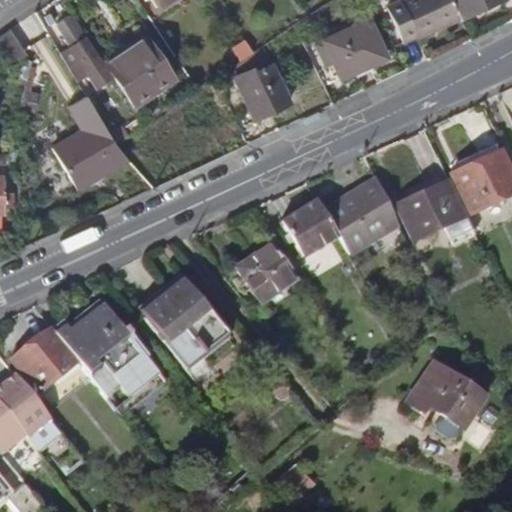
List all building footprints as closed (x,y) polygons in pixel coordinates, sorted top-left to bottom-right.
[(149,0),(155,10),(172,0),(149,0)] [(375,10),(372,2),(370,0),(355,0),(363,16),(375,10)] [(459,22),(449,0),(417,0),(403,7),(401,4),(386,11),(402,45),(417,38),(418,41),(459,22)] [(449,0),(459,22),(506,0),(505,0),(449,0)] [(36,13),(9,31),(24,55),(50,37),(36,13)] [(68,19),(56,27),(71,50),(68,52),(96,95),(109,87),(101,73),(104,72),(92,52),(89,54),(68,19)] [(340,81),(385,59),(368,23),(317,46),(327,68),(332,65),(340,81)] [(102,58),(132,107),(171,83),(142,34),(102,58)] [(233,81),(253,124),(288,108),(270,68),(252,77),(250,73),(233,81)] [(202,103),(172,116),(188,150),(228,132),(209,89),(198,94),(202,103)] [(53,151),(73,186),(86,178),(91,184),(129,164),(113,147),(85,97),(67,108),(82,133),(53,151)] [(464,163),(469,173),(499,159),(494,148),(464,163)] [(511,196),(511,185),(499,159),(469,173),(449,182),(464,217),(465,219),(511,196)] [(1,206),(12,207),(12,192),(1,192),(1,174),(0,174),(0,211),(1,212),(1,206)] [(444,226),(460,219),(441,177),(401,195),(404,202),(393,208),(409,242),(444,226)] [(394,225),(373,181),(319,212),(334,238),(344,254),(394,225)] [(404,202),(401,195),(389,201),(393,208),(404,202)] [(334,238),(319,212),(312,201),(275,223),(297,260),(334,238)] [(473,236),(465,219),(464,217),(460,219),(444,226),(453,245),(473,236)] [(293,278),(268,243),(233,268),(257,303),(293,278)] [(182,281),(141,314),(182,366),(224,332),(204,308),(208,304),(200,293),(195,297),(182,281)] [(95,355),(128,396),(156,373),(132,341),(134,339),(122,323),(118,326),(98,301),(70,324),(95,355)] [(51,331),(81,366),(95,355),(70,324),(65,328),(61,322),(51,331)] [(72,359),(46,327),(6,358),(33,390),(50,377),(72,359)] [(76,365),(72,359),(50,377),(54,382),(76,365)] [(402,403),(419,415),(424,407),(437,417),(458,431),(482,398),(432,362),(402,403)] [(57,432),(47,419),(11,375),(0,383),(0,410),(21,437),(33,452),(57,432)] [(0,453),(21,437),(0,410),(0,453)] [(454,438),(458,431),(437,417),(433,423),(434,432),(446,440),(454,438)] [(313,485),(293,465),(275,480),(295,500),(313,485)] [(11,511),(29,511),(38,505),(10,471),(0,479),(0,498),(1,498),(11,511)]
